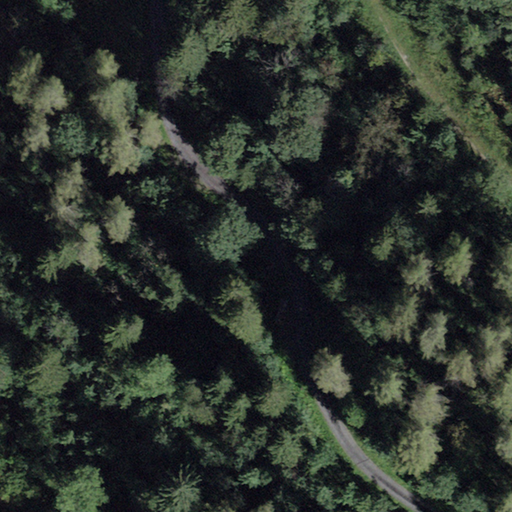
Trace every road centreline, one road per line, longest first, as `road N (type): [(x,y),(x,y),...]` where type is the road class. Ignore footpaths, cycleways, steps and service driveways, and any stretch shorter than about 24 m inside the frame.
road 1 (unclassified): [(414,511),(369,484),(328,433),(288,285),(202,179),(159,0)]
road 2 (track): [(511,184),(457,121),(378,0)]
